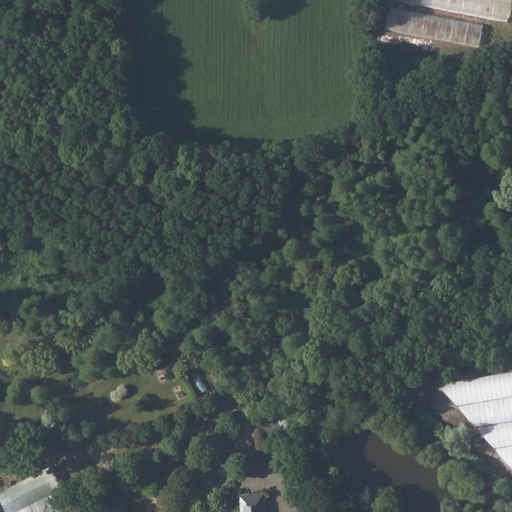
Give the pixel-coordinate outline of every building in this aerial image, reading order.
[(509,21),(511,0),(392,0),(467,13),(469,0),(484,0),(481,16),(509,21)] [(386,30),(481,45),(485,23),(390,8),(386,30)] [(511,376),(444,388),(511,464),(511,376)] [(0,494),(9,511),(59,511),(66,509),(47,470),(0,493),(0,494)] [(267,511),(266,500),(239,503),(240,511),(267,511)]
